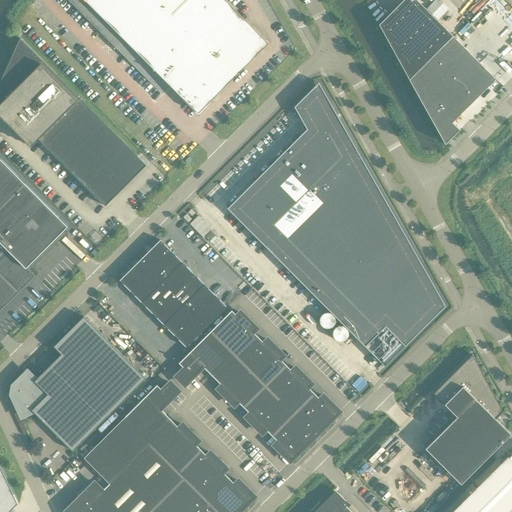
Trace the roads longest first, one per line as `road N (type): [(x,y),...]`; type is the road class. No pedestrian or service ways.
road 1 (unclassified): [(336,46),(0,378)]
road 2 (unclassified): [(262,511),(481,298)]
road 3 (unclassified): [(336,46),(420,189)]
road 4 (unclassified): [(420,189),(511,102)]
road 5 (unclassified): [(420,189),(481,298)]
